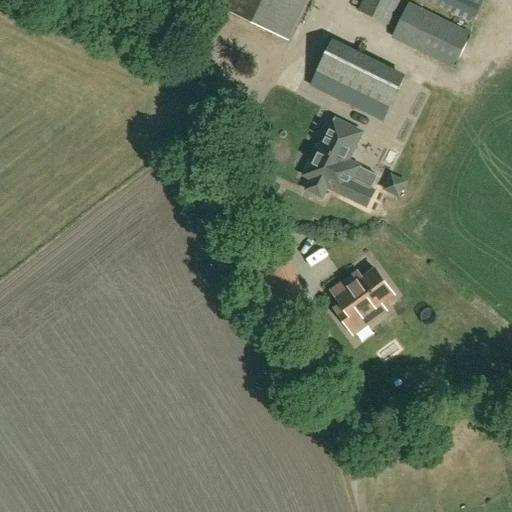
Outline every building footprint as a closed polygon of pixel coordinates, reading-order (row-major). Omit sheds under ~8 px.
[(223,0),(220,7),(288,41),(307,0),(223,0)] [(471,36),(468,34),(473,22),(484,0),(365,0),(359,12),(388,26),(400,0),(428,0),(429,0),(422,11),(410,5),(394,37),(455,68),(471,36)] [(383,122),(404,79),(333,44),(311,86),(383,122)] [(318,155),(314,154),(303,176),(312,180),(310,182),(325,190),(327,187),(345,196),(354,178),(372,187),(377,176),(360,167),(348,161),(362,133),(336,120),(318,155)] [(252,261),(279,324),(302,314),(276,251),(252,261)] [(350,289),(337,298),(342,305),(335,309),(349,328),(364,317),(369,323),(386,311),(381,305),(394,295),(376,270),(363,279),(358,273),(345,282),(350,289)] [(334,426),(357,421),(355,411),(332,417),(334,426)]
